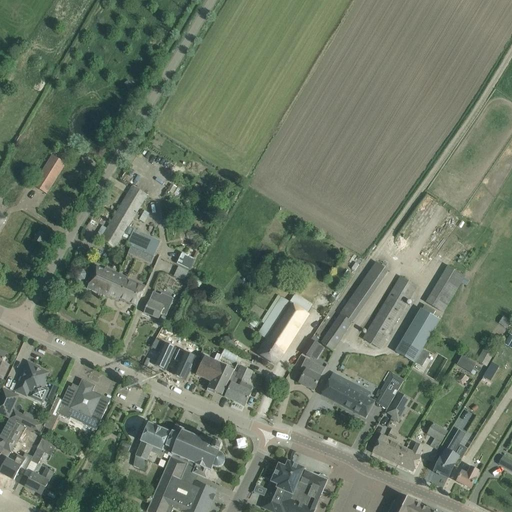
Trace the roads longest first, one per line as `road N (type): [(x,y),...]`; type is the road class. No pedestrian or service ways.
road 1 (unclassified): [(19,324),(209,0)]
road 2 (tertiary): [(269,434),(19,324)]
road 3 (tertiary): [(467,511),(288,434),(269,434)]
